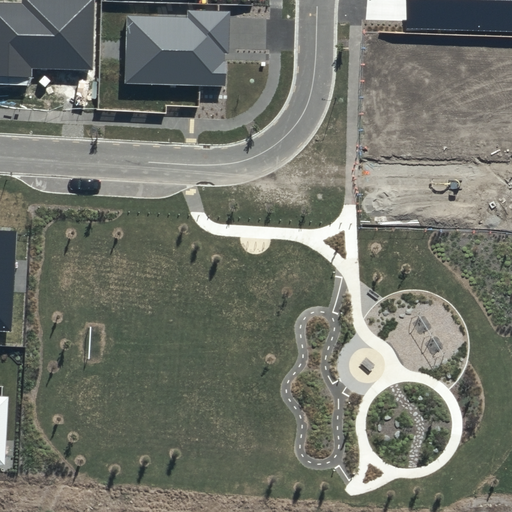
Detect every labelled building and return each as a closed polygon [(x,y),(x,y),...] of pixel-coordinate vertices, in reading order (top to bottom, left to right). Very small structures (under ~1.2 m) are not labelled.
[(20,0),(21,3),(0,2),(0,75),(32,76),(32,68),(92,70),(93,0),(20,0)] [(511,0),(407,0),(407,28),(511,31),(511,0)] [(186,18),(127,16),(125,83),(225,86),(226,54),(229,54),(230,11),(186,10),(186,18)] [(17,231),(0,229),(0,331),(11,332),(17,231)] [(0,464),(5,465),(8,397),(0,397),(0,464)]
